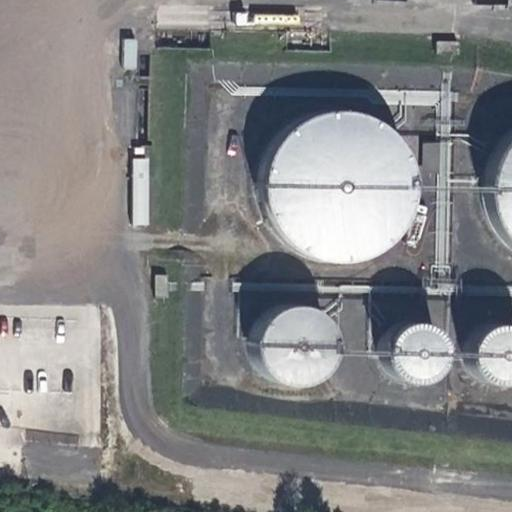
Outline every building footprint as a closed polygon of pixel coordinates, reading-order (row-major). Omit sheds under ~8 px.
[(258,177),(258,183),(258,186),(259,196),(262,210),(265,216),(270,223),(273,227),(281,237),(286,242),(299,249),(306,252),(316,256),(328,258),(343,258),(357,254),(369,248),(379,241),(387,233),(396,221),(402,209),(405,198),(407,182),(406,171),(404,161),(400,150),(397,143),(388,132),(380,124),(367,116),(352,110),(336,107),(321,108),(308,112),(294,119),(283,127),(273,138),(265,151),(260,168),(258,177)] [(511,128),(505,134),(496,143),(492,150),(489,155),(484,168),(481,181),(482,197),(484,207),(489,218),(495,231),(505,243),(511,248),(511,249),(511,128)] [(134,159),(133,224),(146,224),(148,159),(134,159)] [(301,302),(258,310),(244,339),(250,369),(294,390),(334,382),(336,394),(356,390),(370,397),(376,383),(374,373),(357,365),(357,363),(343,356),(348,346),(344,326),(363,323),(359,299),(344,302),(323,292),(315,308),(301,302)] [(511,324),(480,325),(480,386),(511,386),(511,324)] [(448,325),(395,326),(396,380),(448,380),(448,325)]
